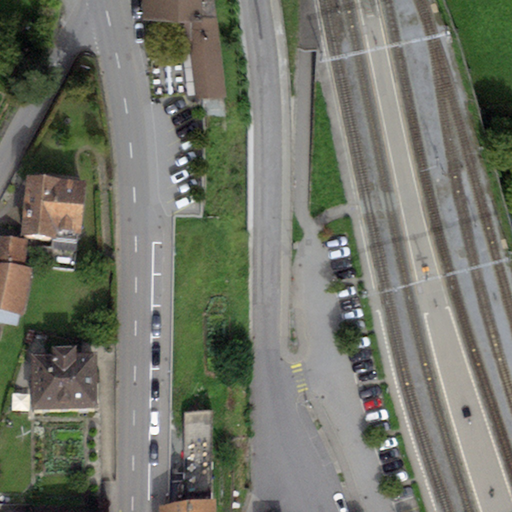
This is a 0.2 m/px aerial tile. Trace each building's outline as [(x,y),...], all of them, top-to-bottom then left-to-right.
[(141,0),(142,20),(177,22),(179,36),(186,43),(189,43),(195,98),(227,95),(212,0),(141,0)] [(87,195),(27,188),(21,246),(54,249),(54,255),(76,257),(77,246),(81,246),(87,195)] [(26,248),(0,243),(0,316),(25,322),(34,272),(24,271),(26,248)] [(51,367),(32,367),(32,423),(98,423),(98,368),(76,368),(76,362),(51,362),(51,367)] [(210,511),(212,418),(185,418),(183,511),(210,511)]
